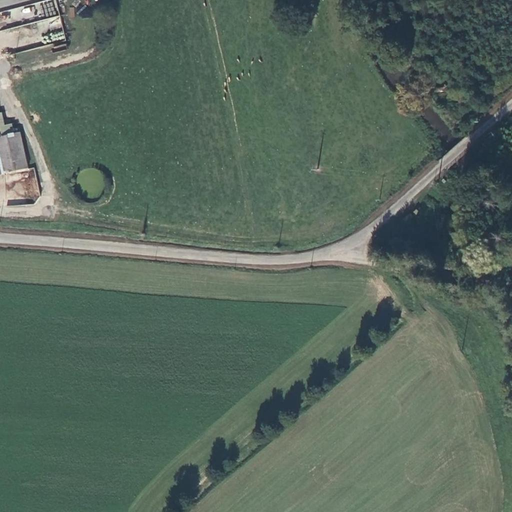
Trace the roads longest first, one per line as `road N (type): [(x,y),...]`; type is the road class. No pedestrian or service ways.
road 1 (unclassified): [(344,250),(267,259),(0,242)]
road 2 (unclassified): [(511,104),(344,250)]
road 3 (unclassified): [(344,250),(511,282)]
